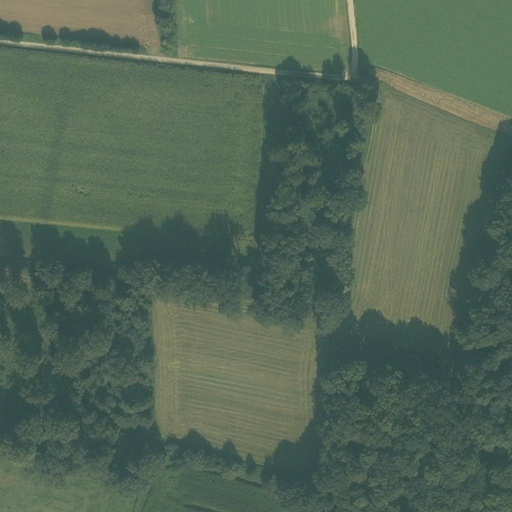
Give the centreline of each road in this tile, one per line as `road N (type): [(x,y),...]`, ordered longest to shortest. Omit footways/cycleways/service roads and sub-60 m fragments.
road 1 (track): [(0,41),(354,79)]
road 2 (track): [(354,79),(511,142)]
